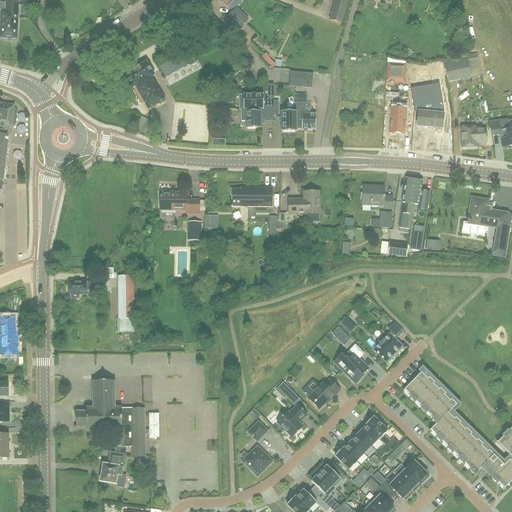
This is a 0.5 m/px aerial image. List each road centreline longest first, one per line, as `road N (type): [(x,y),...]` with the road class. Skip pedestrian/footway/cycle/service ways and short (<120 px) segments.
road 1 (tertiary): [(511,177),(393,163),(167,157)]
road 2 (primary): [(44,511),(42,271)]
road 3 (residential): [(373,398),(350,404),(264,486),(177,511)]
road 4 (residential): [(37,93),(78,54),(167,0)]
